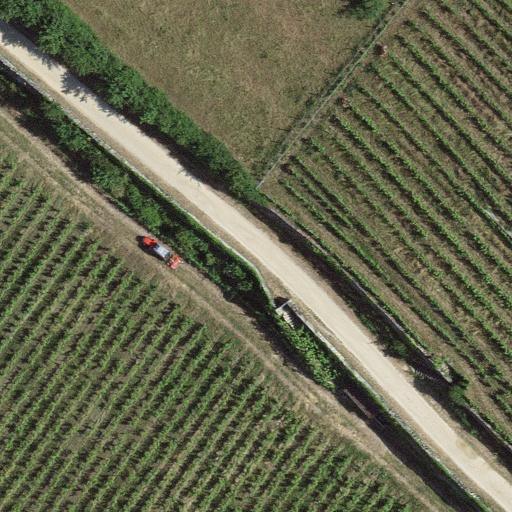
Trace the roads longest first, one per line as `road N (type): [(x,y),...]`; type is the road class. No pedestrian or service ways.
road 1 (track): [(0,37),(289,275),(429,433),(511,508)]
road 2 (track): [(435,511),(247,334),(0,126)]
